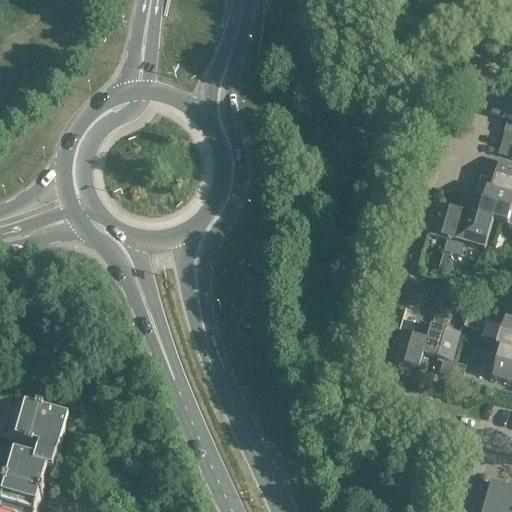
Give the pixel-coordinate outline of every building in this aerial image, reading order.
[(511,166),(499,162),(493,183),(481,179),(478,188),(511,197),(511,166)] [(511,228),(511,197),(478,188),(475,196),(485,199),(479,219),(493,223),(511,228)] [(464,215),(435,206),(427,235),(447,241),(444,251),(453,253),(464,215)] [(493,223),(479,219),(464,215),(453,253),(462,256),(465,246),(485,252),(493,223)] [(477,283),(474,293),(483,296),(486,285),(477,283)] [(469,313),(464,328),(476,332),(481,316),(469,313)] [(511,322),(505,321),(497,350),(511,354),(511,322)] [(418,340),(398,334),(390,362),(418,371),(423,356),(431,327),(423,325),(418,340)] [(460,336),(431,327),(423,356),(443,362),(439,375),(448,378),(451,368),(460,336)] [(511,354),(497,350),(488,379),(511,385),(511,354)] [(454,364),(450,376),(463,380),(466,367),(454,364)] [(5,405),(0,421),(0,420),(0,439),(28,447),(24,460),(16,458),(8,485),(5,485),(4,490),(6,491),(0,511),(37,511),(41,501),(43,501),(46,494),(43,493),(48,475),(54,476),(60,455),(55,453),(64,421),(45,415),(45,412),(38,410),(37,413),(3,403),(3,404),(5,405)] [(511,511),(511,488),(491,483),(482,511),(511,511)]
